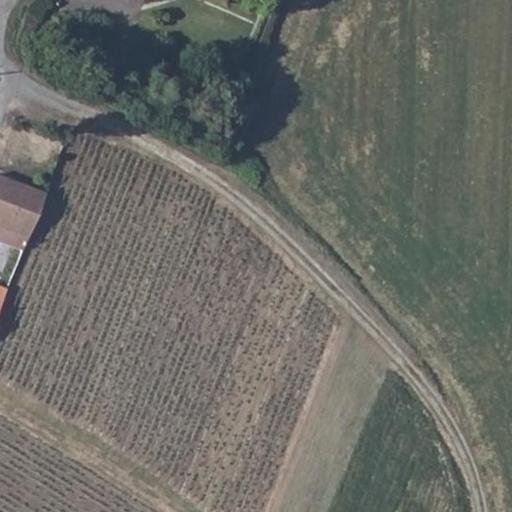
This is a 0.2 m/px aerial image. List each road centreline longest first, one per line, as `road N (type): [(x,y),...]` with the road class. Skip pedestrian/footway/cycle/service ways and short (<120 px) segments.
road 1 (track): [(481,511),(450,428),(404,365),(255,217),(179,162)]
road 2 (unclassified): [(179,162),(11,87)]
